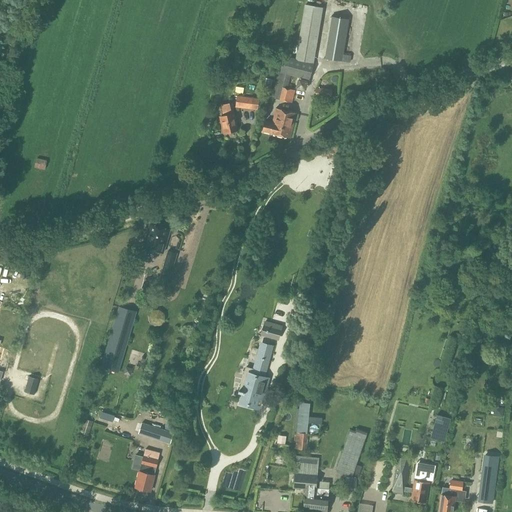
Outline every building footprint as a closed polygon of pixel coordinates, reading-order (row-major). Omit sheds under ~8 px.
[(323,8),(305,5),(295,60),(314,64),(323,8)] [(324,58),(350,63),(351,56),(344,55),(349,20),(330,16),(324,58)] [(292,103),(295,90),(288,89),(291,76),(307,80),(310,70),(286,63),(283,73),(278,71),(272,98),(292,103)] [(309,81),(298,78),(295,89),(307,92),(309,81)] [(332,98),(332,90),(316,89),(315,97),(332,98)] [(253,98),(237,96),(235,108),(252,110),(253,98)] [(224,134),(238,130),(231,103),(221,106),(223,116),(220,117),(224,134)] [(270,133),(290,138),(296,113),(276,108),(272,122),(265,121),(263,131),(270,133)] [(45,170),(47,161),(37,158),(34,167),(45,170)] [(144,247),(163,253),(170,230),(150,224),(144,247)] [(177,254),(167,251),(158,284),(168,287),(177,254)] [(119,373),(137,311),(118,307),(101,367),(119,373)] [(153,311),(149,316),(150,322),(155,325),(161,325),(165,320),(164,314),(159,310),(153,311)] [(278,339),(282,327),(270,323),(266,336),(278,339)] [(253,369),(245,367),(238,392),(242,393),(238,404),(261,411),(270,378),(263,376),(263,375),(266,376),(274,346),(260,342),(253,369)] [(29,376),(24,392),(34,395),(39,379),(29,376)] [(296,433),(295,449),(307,450),(310,404),(299,403),(298,421),(295,421),(295,433),(296,433)] [(208,407),(211,414),(216,412),(213,405),(208,407)] [(495,407),(494,416),(503,417),(504,408),(495,407)] [(431,438),(444,441),(450,419),(437,416),(431,438)] [(89,436),(93,421),(85,418),(80,433),(89,436)] [(138,434),(171,444),(171,442),(175,432),(174,431),(167,429),(167,431),(142,423),(138,434)] [(367,435),(356,432),(350,430),(336,471),(345,478),(344,490),(356,491),(357,477),(352,477),(353,475),(355,470),(356,465),(357,465),(367,435)] [(308,435),(307,450),(315,450),(315,435),(308,435)] [(135,488),(150,492),(154,475),(159,453),(145,449),(140,471),(135,488)] [(193,467),(196,450),(185,449),(182,465),(193,467)] [(391,459),(369,455),(364,486),(379,489),(382,472),(388,473),(391,459)] [(303,510),(326,511),(327,511),(329,489),(316,488),(319,458),(297,456),(294,481),(293,489),(305,490),(303,510)] [(498,457),(485,456),(479,501),(492,503),(498,457)] [(396,463),(391,493),(407,495),(407,492),(412,492),(412,488),(408,487),(408,472),(411,466),(410,462),(406,458),(401,457),(397,460),(396,463)] [(413,480),(410,501),(425,503),(428,484),(428,482),(427,482),(427,480),(433,481),(435,466),(417,462),(414,478),(417,479),(416,480),(413,480)] [(353,475),(359,477),(362,467),(357,465),(356,465),(355,470),(353,475)] [(441,495),(438,511),(452,511),(455,497),(456,490),(462,491),(464,482),(451,480),(450,488),(449,488),(442,487),(441,495)]
